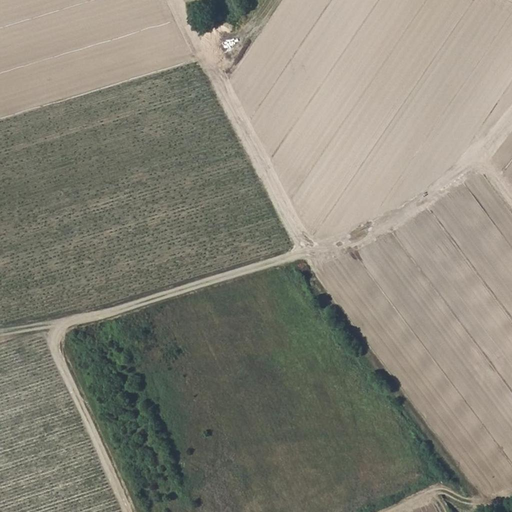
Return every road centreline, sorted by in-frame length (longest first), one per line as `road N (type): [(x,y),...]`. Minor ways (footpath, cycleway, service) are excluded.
road 1 (track): [(0,343),(302,245),(481,160),(511,119)]
road 2 (track): [(54,328),(125,511)]
